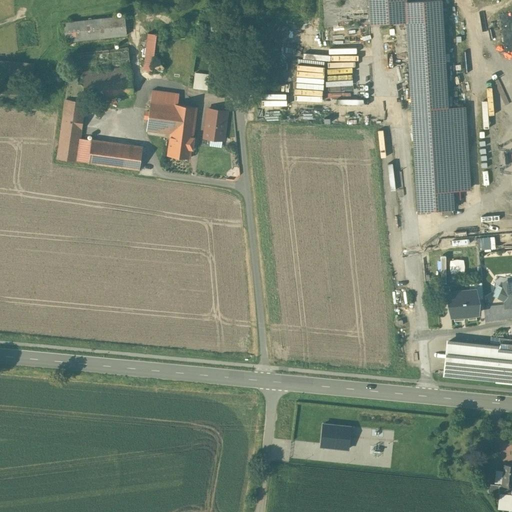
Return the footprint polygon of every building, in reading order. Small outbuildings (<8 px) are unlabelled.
[(423,0),(409,1),(408,0),(322,0),(324,15),(324,27),(370,24),(382,23),(406,21),(408,51),(417,211),(441,210),(453,209),(452,200),(460,199),(459,188),(452,188),(447,109),(440,0),(423,0)] [(503,31),(511,30),(511,4),(502,5),(503,14),(502,14),(503,31)] [(124,16),(63,23),(65,42),(126,35),(124,16)] [(281,36),(281,21),(266,22),(267,36),(281,36)] [(406,21),(382,23),(383,53),(408,51),(406,21)] [(219,23),(211,22),(210,30),(218,30),(219,23)] [(370,24),(324,27),(326,45),(361,43),(361,48),(371,48),(370,24)] [(156,34),(147,33),(143,70),(152,71),(156,34)] [(128,48),(68,54),(70,71),(81,70),(130,64),(128,48)] [(33,64),(0,61),(0,73),(32,76),(33,64)] [(130,67),(89,71),(89,70),(81,71),(84,98),(133,93),(130,67)] [(81,70),(70,71),(65,99),(84,101),(84,98),(81,71),(81,70)] [(193,72),(192,88),(207,89),(208,73),(193,72)] [(29,88),(0,85),(0,99),(28,102),(29,88)] [(178,94),(152,90),(150,101),(177,105),(178,94)] [(84,101),(65,99),(57,158),(76,161),(76,160),(79,138),(80,127),(81,128),(83,117),(82,117),(84,101)] [(150,101),(146,129),(170,133),(172,117),(194,120),(196,107),(177,105),(150,101)] [(226,111),(208,108),(204,137),(222,140),(226,111)] [(465,108),(447,109),(452,188),(459,188),(470,188),(465,108)] [(194,120),(172,117),(170,133),(167,155),(189,158),(194,120)] [(91,140),(79,138),(76,160),(88,162),(91,140)] [(142,147),(91,140),(88,162),(87,162),(139,169),(142,147)] [(478,237),(479,249),(495,248),(494,236),(478,237)] [(505,297),(506,306),(511,305),(511,282),(507,283),(508,287),(503,287),(500,294),(505,297)] [(458,300),(450,301),(452,311),(459,310),(458,300)] [(450,301),(434,302),(436,329),(453,327),(452,311),(450,301)] [(448,344),(511,350),(511,338),(499,338),(498,345),(449,340),(448,344)] [(511,350),(448,344),(445,374),(511,381),(511,350)] [(351,427),(322,424),(320,446),(348,449),(351,427)] [(511,464),(504,464),(502,485),(501,485),(511,486),(511,464)] [(502,485),(488,483),(487,492),(499,493),(509,494),(511,494),(511,486),(501,485),(502,485)]
